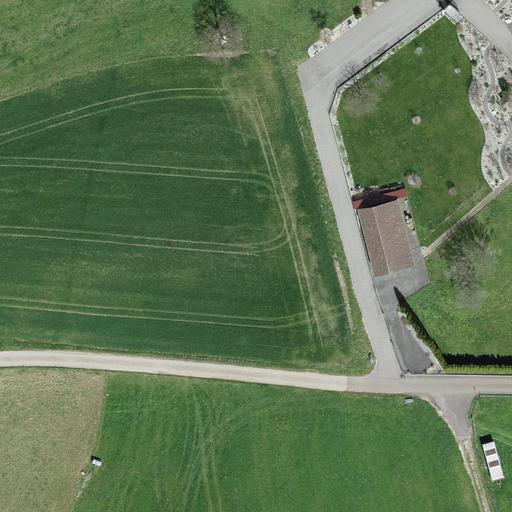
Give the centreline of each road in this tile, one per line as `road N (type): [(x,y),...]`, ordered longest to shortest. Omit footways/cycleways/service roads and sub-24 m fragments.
road 1 (track): [(443,0),(313,94),(389,387)]
road 2 (track): [(0,365),(348,390)]
road 3 (residential): [(348,390),(511,389)]
road 4 (track): [(486,511),(449,389)]
